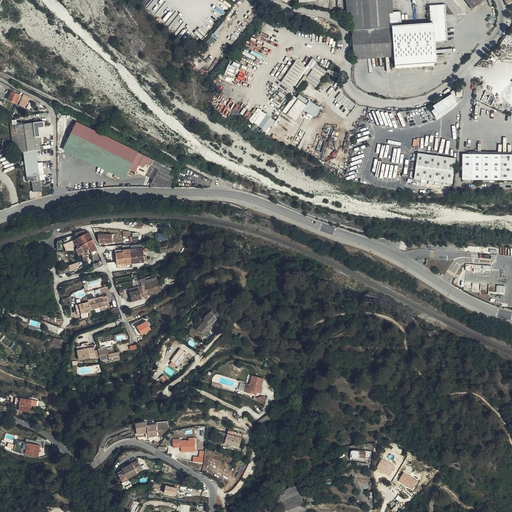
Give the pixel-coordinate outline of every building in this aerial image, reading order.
[(347,0),(350,31),(390,27),(389,14),(393,13),(393,12),(391,0),(347,0)] [(463,0),(472,10),(483,0),(463,0)] [(432,24),(434,43),(447,42),(446,4),(429,4),(430,24),(432,24)] [(390,27),(401,26),(400,11),(393,12),(393,13),(389,14),(390,27)] [(390,27),(392,57),(393,66),(435,63),(434,43),(432,24),(430,24),(401,26),(390,27)] [(353,60),(392,57),(390,27),(350,31),(353,60)] [(311,71),(316,64),(318,63),(312,59),(306,68),(311,71)] [(235,77),(239,63),(229,60),(225,75),(235,77)] [(294,85),(306,68),(297,60),(281,82),(291,89),(294,85)] [(321,75),(325,71),(316,64),(311,71),(319,78),(321,75)] [(294,85),(299,89),(305,80),(311,71),(306,68),(294,85)] [(305,80),(313,86),(319,78),(311,71),(305,80)] [(326,71),(325,71),(321,75),(319,78),(313,86),(314,87),(326,71)] [(16,90),(13,88),(9,98),(16,102),(20,94),(21,92),(16,90)] [(42,101),(21,92),(20,94),(24,96),(20,103),(26,106),(30,98),(36,101),(35,102),(41,104),(42,101)] [(341,92),(336,97),(350,109),(355,104),(341,92)] [(301,102),(304,98),(296,93),(293,97),(301,102)] [(298,105),(301,102),(293,97),(291,100),(298,105)] [(441,102),(445,109),(452,104),(450,101),(448,102),(446,99),(441,102)] [(283,112),(290,117),(292,114),(295,110),(298,105),(291,100),(283,112)] [(295,110),(300,115),(306,106),(301,102),(298,105),(295,110)] [(440,117),(448,112),(445,109),(441,102),(434,107),(440,117)] [(258,108),(250,120),(268,132),(276,120),(258,108)] [(295,121),(300,115),(295,110),(292,114),(290,117),(295,121)] [(147,175),(152,164),(155,158),(120,141),(77,120),(66,143),(127,174),(130,167),(147,175)] [(18,124),(21,152),(25,151),(38,150),(43,149),(40,127),(46,127),(45,121),(18,124)] [(38,150),(25,151),(28,173),(29,181),(33,180),(35,191),(42,190),(38,150)] [(451,185),(455,159),(417,153),(413,180),(451,185)] [(481,181),(482,154),(462,154),(462,180),(481,181)] [(500,181),(500,155),(482,154),(481,181),(500,181)] [(511,154),(500,155),(500,181),(511,181),(511,154)] [(176,168),(155,158),(152,164),(159,167),(151,184),(173,185),(176,168)] [(89,231),(82,234),(88,247),(95,244),(89,231)] [(88,247),(82,234),(76,237),(77,239),(80,245),(82,250),(84,249),(85,251),(87,250),(86,248),(88,247)] [(111,236),(102,235),(97,235),(97,240),(97,242),(98,243),(111,243),(111,236)] [(143,250),(129,251),(115,252),(116,263),(144,261),(143,250)] [(478,257),(467,258),(467,266),(478,265),(478,257)] [(101,279),(84,281),(85,288),(102,286),(101,279)] [(141,287),(143,295),(161,291),(158,279),(145,282),(145,286),(141,287)] [(141,298),(141,296),(139,288),(129,290),(131,301),(141,298)] [(88,300),(90,308),(108,304),(106,295),(102,296),(102,295),(87,298),(88,300)] [(90,310),(90,308),(88,300),(74,303),(77,312),(80,311),(80,312),(90,310)] [(204,323),(202,321),(198,326),(203,331),(207,327),(209,329),(214,325),(211,323),(221,312),(214,306),(204,316),(206,317),(207,319),(204,323)] [(145,319),(135,325),(140,334),(150,329),(145,319)] [(95,355),(93,345),(77,348),(79,358),(95,355)] [(106,345),(98,347),(100,358),(108,357),(109,359),(119,357),(118,351),(114,352),(113,347),(107,348),(106,345)] [(180,347),(177,351),(179,352),(174,358),(180,362),(184,356),(183,356),(186,352),(180,347)] [(165,374),(160,377),(164,383),(169,380),(165,374)] [(256,389),(255,392),(259,393),(261,387),(259,387),(262,378),(251,375),(249,384),(245,382),(242,390),(252,393),(253,391),(254,389),(256,389)] [(264,403),(266,396),(259,395),(258,401),(264,403)] [(29,410),(30,405),(30,404),(31,398),(15,396),(14,401),(14,402),(16,402),(19,402),(18,408),(29,410)] [(267,414),(259,421),(263,426),(271,420),(267,414)] [(145,432),(145,433),(147,432),(147,436),(155,435),(154,423),(144,423),(144,420),(133,422),(134,433),(145,432)] [(226,444),(228,445),(236,447),(240,434),(225,429),(221,443),(226,444)] [(38,443),(41,444),(42,440),(24,436),(23,440),(25,440),(23,451),(35,454),(38,443)] [(6,440),(5,445),(11,447),(20,450),(23,440),(18,438),(17,441),(13,440),(12,442),(6,440)] [(187,439),(186,439),(178,440),(179,451),(192,451),(192,440),(187,441),(187,439)] [(357,448),(354,447),(354,448),(354,451),(353,454),(368,456),(369,449),(357,448)] [(203,462),(204,450),(200,450),(199,456),(193,456),(193,461),(203,462)] [(136,459),(140,468),(145,465),(141,457),(136,459)] [(396,467),(381,457),(375,467),(389,476),(396,467)] [(140,469),(140,468),(136,459),(135,459),(119,466),(121,469),(115,471),(119,479),(140,469)] [(419,481),(403,471),(397,480),(414,490),(419,481)] [(275,495),(283,506),(285,510),(291,506),(298,504),(302,502),(302,482),(289,484),(275,495)] [(166,484),(164,494),(176,496),(178,487),(166,484)] [(128,495),(123,494),(120,507),(125,508),(128,495)] [(136,510),(140,504),(134,500),(132,504),(133,504),(131,507),(136,510)]
